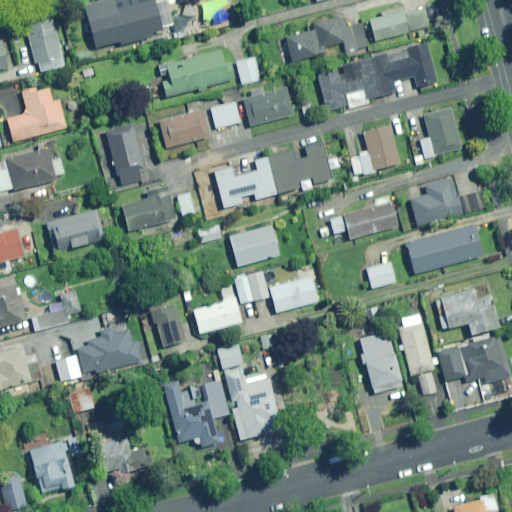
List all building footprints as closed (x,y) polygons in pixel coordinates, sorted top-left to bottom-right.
[(173,28),(167,2),(154,5),(152,0),(115,0),(85,7),(95,50),(119,44),(120,46),(160,37),(159,31),(173,28)] [(219,0),(218,0),(200,4),(204,23),(224,19),(219,0)] [(382,11),(383,16),(370,19),(376,41),(410,32),(403,5),(382,11)] [(426,7),(406,12),(411,31),(431,26),(426,7)] [(358,54),(357,50),(368,47),(363,26),(351,29),(350,21),(340,24),(338,18),(312,25),(313,31),(284,39),(290,64),(327,54),(325,48),(342,44),(346,58),(358,54)] [(26,26),(35,65),(38,64),(41,73),(63,68),(52,20),(26,26)] [(0,71),(9,69),(5,56),(1,41),(0,41),(0,71)] [(371,59),(382,98),(396,94),(394,84),(413,78),(416,91),(438,85),(427,44),(400,52),(402,59),(392,62),(390,54),(371,59)] [(231,64),(225,66),(222,52),(158,67),(160,78),(168,76),(170,81),(162,83),(166,99),(198,91),(198,93),(206,91),(206,89),(227,84),(236,82),(231,64)] [(92,53),(76,57),(79,67),(95,63),(92,53)] [(255,59),(236,64),(241,87),(261,83),(255,59)] [(382,98),(371,59),(316,75),(327,114),(349,108),(350,113),(370,107),(368,102),(382,98)] [(20,92),(25,113),(4,118),(11,144),(66,129),(59,103),(54,105),(49,87),(35,91),(34,88),(20,92)] [(243,99),(251,129),(293,118),(285,88),(243,99)] [(240,123),(234,102),(209,108),(215,130),(240,123)] [(214,138),(206,109),(159,121),(166,151),(214,138)] [(429,139),(419,141),(423,160),(461,151),(451,111),(423,118),(429,139)] [(392,126),(363,133),(368,152),(359,154),(360,158),(350,161),(354,177),(402,165),(392,126)] [(120,186),(140,181),(137,168),(145,166),(134,127),(106,135),(120,186)] [(267,160),(276,196),(299,190),(298,183),(311,180),(313,186),(331,181),(322,146),(305,150),(308,160),(294,164),(291,154),(267,160)] [(57,177),(65,174),(60,154),(52,156),(50,150),(4,162),(0,163),(0,195),(12,193),(58,181),(57,177)] [(267,160),(257,163),(253,164),(255,173),(234,178),(231,169),(213,173),(223,210),(242,205),(241,199),(253,196),(255,201),(276,196),(267,160)] [(476,194),(471,195),(460,198),(456,199),(451,180),(425,187),(427,196),(410,200),(417,228),(449,219),(481,211),(476,194)] [(150,200),(121,207),(128,232),(176,220),(167,185),(147,190),(150,200)] [(190,194),(177,197),(181,217),(195,214),(190,194)] [(373,202),(374,208),(329,220),(333,235),(346,232),(349,241),(397,229),(392,208),(389,198),(373,202)] [(41,251),(55,247),(58,257),(105,242),(96,211),(52,224),(35,229),(41,251)] [(483,258),(474,224),(405,242),(414,276),(483,258)] [(222,239),(219,226),(196,232),(199,245),(222,239)] [(272,227),(229,238),(237,269),(280,258),(272,227)] [(23,258),(15,229),(0,233),(0,270),(10,268),(8,262),(23,258)] [(366,271),(372,291),(396,284),(390,264),(366,271)] [(263,272),(233,279),(239,305),(269,298),(263,272)] [(268,289),(275,315),(319,303),(312,277),(268,289)] [(0,329),(26,324),(21,301),(15,279),(0,282),(0,329)] [(241,324),(231,285),(221,287),(225,303),(193,311),(199,335),(241,324)] [(434,301),(442,331),(467,324),(471,338),(500,330),(488,287),(434,301)] [(34,333),(71,323),(70,318),(80,315),(74,295),(61,299),(62,303),(48,307),(50,312),(30,318),(34,333)] [(175,305),(153,310),(160,338),(163,337),(166,347),(184,342),(175,305)] [(409,377),(415,375),(421,397),(439,392),(433,371),(419,316),(400,321),(402,329),(397,330),(409,377)] [(99,335),(100,337),(86,341),(88,347),(77,349),(84,378),(143,363),(137,341),(128,344),(125,332),(111,335),(110,332),(99,335)] [(362,366),(365,366),(373,395),(402,388),(389,332),(359,340),(362,354),(359,355),(362,366)] [(268,336),(259,338),(262,352),(271,350),(268,336)] [(505,367),(497,337),(436,353),(445,384),(505,367)] [(239,345),(218,350),(223,369),(244,363),(239,345)] [(0,392),(41,381),(31,347),(0,356),(0,392)] [(75,358),(54,363),(60,384),(80,379),(75,358)] [(252,395),(247,397),(239,370),(225,373),(233,400),(231,401),(242,440),(269,433),(266,422),(276,420),(268,391),(252,395)] [(204,387),(208,402),(191,407),(184,381),(162,387),(178,444),(198,439),(200,449),(219,444),(212,420),(227,416),(222,398),(218,383),(204,387)] [(88,384),(66,389),(71,415),(94,410),(88,384)] [(135,472),(122,425),(87,434),(92,453),(98,476),(118,470),(120,476),(135,472)] [(63,438),(30,445),(40,495),(73,489),(63,438)] [(76,438),(66,440),(70,459),(80,457),(76,438)] [(19,479),(0,483),(0,490),(4,511),(11,511),(26,509),(19,479)] [(491,511),(497,511),(493,494),(479,498),(480,502),(453,509),(454,511),(491,511)]
